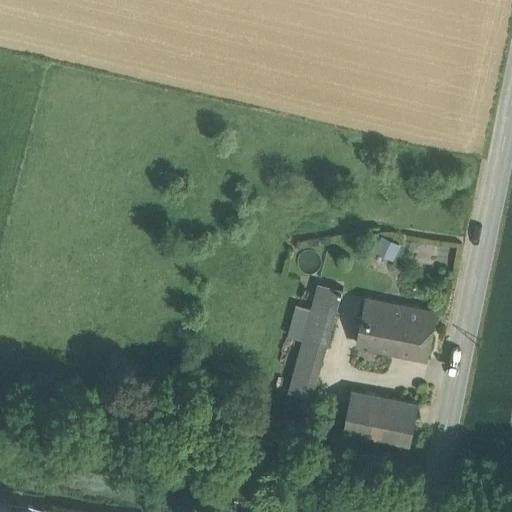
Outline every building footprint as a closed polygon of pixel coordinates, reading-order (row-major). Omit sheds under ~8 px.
[(342,292),(317,287),(311,309),(303,338),(297,358),(322,363),(342,292)] [(399,304),(368,298),(359,343),(390,349),(399,304)] [(303,338),(311,309),(295,304),(287,333),(303,338)] [(437,311),(399,304),(390,349),(428,356),(437,311)] [(322,363),(297,358),(294,372),(318,377),(322,363)] [(318,377),(294,372),(289,390),(313,395),(318,377)] [(419,402),(352,388),(343,429),(411,443),(419,402)] [(91,511),(42,503),(39,511),(91,511)]
